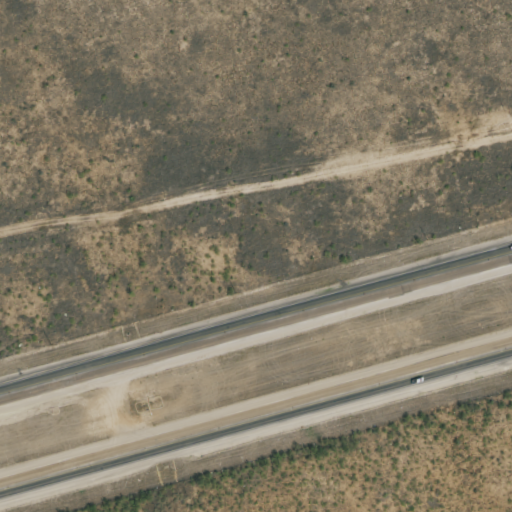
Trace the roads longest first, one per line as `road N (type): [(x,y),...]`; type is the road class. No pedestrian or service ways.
road 1 (primary): [(0,485),(511,343)]
road 2 (primary): [(511,254),(0,396)]
